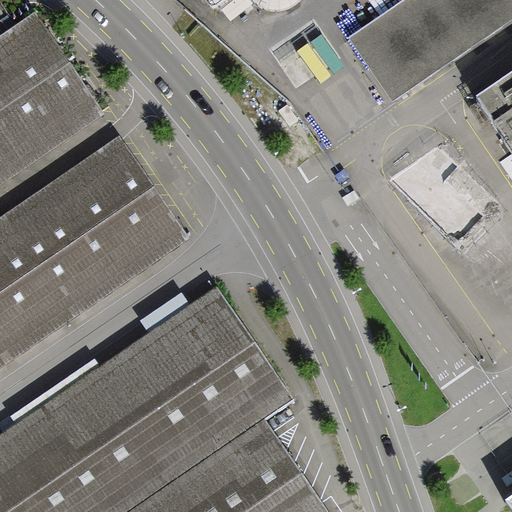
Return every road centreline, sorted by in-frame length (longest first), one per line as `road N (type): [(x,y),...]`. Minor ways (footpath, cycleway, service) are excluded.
road 1 (residential): [(270,212),(0,400)]
road 2 (secondary): [(399,511),(313,290),(270,212)]
road 3 (secondary): [(270,212),(217,134),(90,0)]
road 4 (unknown): [(348,151),(273,31)]
